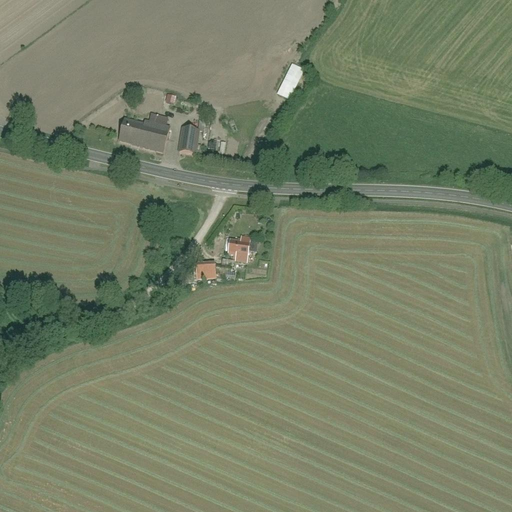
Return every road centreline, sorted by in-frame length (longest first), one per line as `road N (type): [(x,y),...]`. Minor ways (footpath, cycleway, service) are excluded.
road 1 (secondary): [(511,207),(388,188),(202,180),(0,133)]
road 2 (track): [(0,353),(42,331),(126,308),(185,256),(238,184)]
